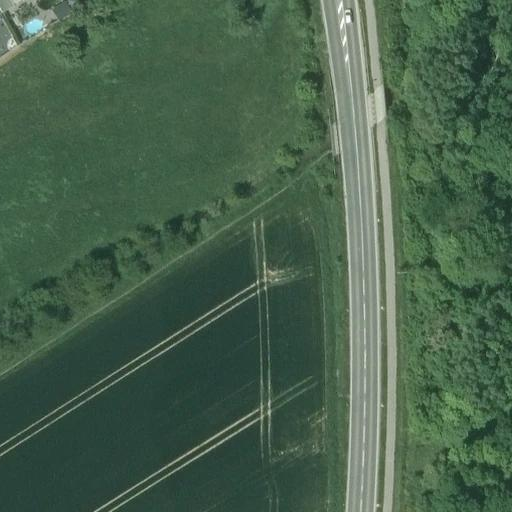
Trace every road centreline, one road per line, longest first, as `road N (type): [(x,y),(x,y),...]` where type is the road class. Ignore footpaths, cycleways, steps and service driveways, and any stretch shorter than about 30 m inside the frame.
road 1 (secondary): [(359,511),(363,221),(340,0)]
road 2 (track): [(331,171),(0,371)]
